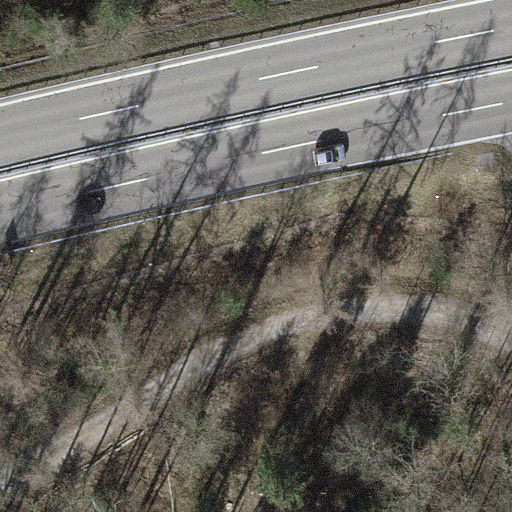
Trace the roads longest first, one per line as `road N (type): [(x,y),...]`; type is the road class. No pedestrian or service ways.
road 1 (track): [(0,488),(213,346),(328,305),(435,301),(511,331)]
road 2 (trunk): [(511,28),(0,139)]
road 3 (trunk): [(0,214),(511,103)]
